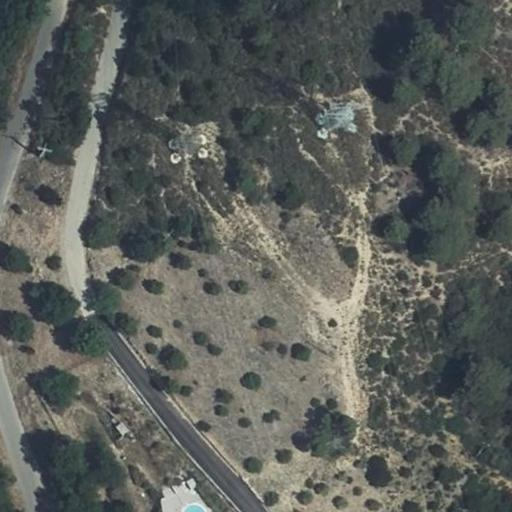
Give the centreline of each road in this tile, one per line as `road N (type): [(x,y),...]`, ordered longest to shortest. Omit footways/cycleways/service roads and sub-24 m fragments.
road 1 (unclassified): [(60,0),(0,196)]
road 2 (unclassified): [(0,397),(42,511)]
